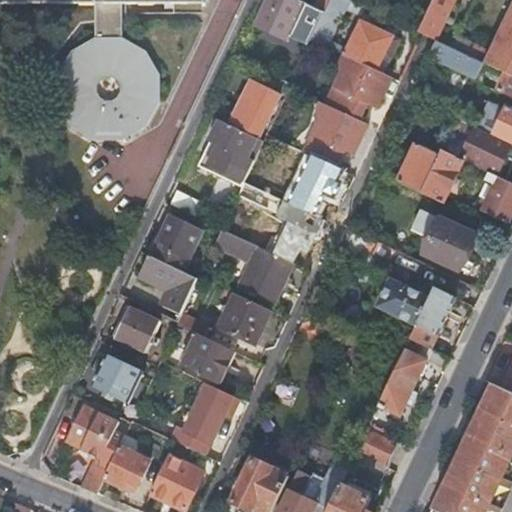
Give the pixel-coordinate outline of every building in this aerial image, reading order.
[(0,0),(0,2),(94,4),(94,39),(68,54),(55,77),(55,106),(69,129),(95,144),(119,143),(124,142),(146,129),(160,105),(160,78),(144,52),(122,40),(122,4),(203,4),(202,0),(0,0)] [(298,0),(266,0),(255,26),(289,41),(307,4),(298,0)] [(331,0),(325,13),(312,40),(322,45),(344,0),(331,0)] [(317,0),(314,7),(325,13),(331,0),(317,0)] [(350,0),(344,0),(322,45),(329,47),(332,41),(351,1),(350,0)] [(377,12),(380,4),(370,0),(356,0),(356,3),(377,12)] [(424,19),(418,31),(434,39),(452,0),(433,0),(430,7),(424,19)] [(511,2),(484,63),(508,74),(511,75),(511,2)] [(377,12),(356,3),(351,12),(372,22),(377,12)] [(332,41),(329,47),(344,54),(378,71),(394,38),(374,28),(364,49),(352,43),(349,49),(332,41)] [(484,63),(453,48),(437,40),(429,57),(449,67),(477,80),(484,63)] [(341,70),(325,103),(361,120),(368,104),(378,109),(393,78),(378,71),(344,54),(339,63),(341,70)] [(283,60),(271,83),(288,91),(290,87),(299,68),(283,60)] [(511,75),(508,74),(500,92),(511,97),(511,75)] [(269,91),(252,83),(232,124),(249,132),(269,91)] [(319,117),(303,151),(327,163),(338,168),(347,150),(356,155),(371,125),(361,120),(325,103),(321,101),(317,110),(319,117)] [(489,101),(476,129),(488,134),(493,136),(511,144),(511,108),(507,107),(506,109),(489,101)] [(264,141),(220,120),(203,156),(218,162),(224,148),(247,159),(246,163),(253,166),(264,141)] [(470,141),(461,159),(466,161),(491,173),(499,176),(511,147),(511,144),(493,136),(488,134),(476,129),(457,120),(457,121),(453,130),(452,132),(470,141)] [(416,145),(398,182),(446,204),(466,161),(461,159),(443,151),(440,157),(416,145)] [(338,168),(327,163),(312,197),(329,205),(345,171),(338,168)] [(511,218),(511,182),(499,176),(491,173),(487,181),(497,186),(485,212),(509,223),(511,218)] [(254,180),(248,177),(245,182),(252,186),(254,180)] [(264,181),(260,189),(288,203),(292,194),(264,181)] [(178,193),(172,206),(195,216),(200,203),(178,193)] [(323,219),(288,203),(283,214),(300,222),(287,251),(305,259),(323,219)] [(478,237),(425,212),(416,231),(432,238),(424,254),(456,268),(457,266),(464,269),(478,237)] [(200,231),(173,218),(154,258),(182,271),(200,231)] [(295,264),(223,230),(218,238),(264,260),(266,257),(274,261),(258,295),(276,304),(295,264)] [(398,250),(371,236),(364,250),(392,263),(398,250)] [(154,258),(151,257),(141,277),(157,285),(167,297),(168,298),(164,308),(181,316),(183,312),(199,279),(182,271),(154,258)] [(418,325),(431,298),(392,279),(379,306),(418,325)] [(439,336),(458,298),(436,287),(431,298),(418,325),(416,329),(412,339),(433,349),(439,336)] [(272,311),(235,294),(219,327),(256,345),(272,311)] [(131,308),(116,339),(145,352),(159,322),(131,308)] [(189,315),(183,312),(181,316),(180,320),(184,322),(182,327),(196,333),(200,323),(187,317),(189,315)] [(322,326),(304,318),(301,325),(298,331),(316,339),(322,326)] [(235,352),(197,333),(183,365),(221,383),(235,352)] [(411,339),(392,378),(380,403),(402,413),(428,361),(429,362),(435,350),(433,349),(412,339),(411,339)] [(143,372),(108,355),(93,387),(129,403),(143,372)] [(511,369),(503,389),(511,392),(511,369)] [(234,396),(207,383),(179,443),(206,456),(234,396)] [(511,511),(511,392),(503,389),(494,384),(436,508),(440,510),(439,511),(511,511)] [(96,457),(82,487),(98,493),(105,478),(119,447),(128,428),(83,406),(66,442),(96,457)] [(399,442),(368,428),(356,452),(388,467),(399,442)] [(119,447),(105,478),(125,486),(127,482),(137,487),(149,462),(119,447)] [(354,456),(350,464),(382,479),(388,467),(356,452),(354,456)] [(169,455),(150,494),(186,510),(204,471),(169,455)] [(249,509),(247,511),(272,511),(289,475),(253,458),(233,500),(249,509)] [(277,511),(327,511),(343,479),(332,474),(317,502),(303,494),(311,476),(297,469),(288,487),(289,488),(277,511)] [(370,511),(366,510),(371,499),(348,488),(351,481),(344,478),(343,479),(327,511),(370,511)]
